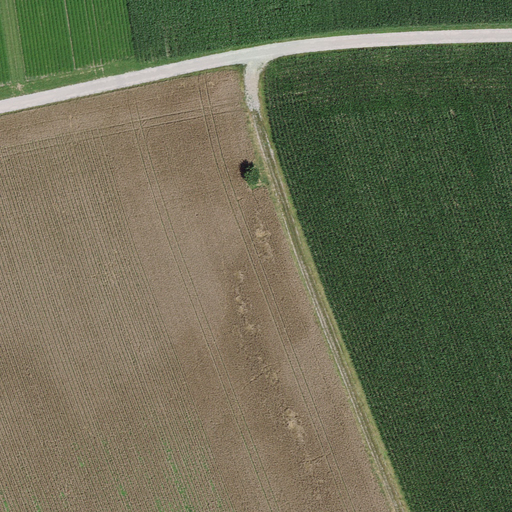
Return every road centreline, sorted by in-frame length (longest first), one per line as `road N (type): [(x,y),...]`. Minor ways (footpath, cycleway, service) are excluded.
road 1 (residential): [(0,109),(259,55),(511,38)]
road 2 (track): [(259,55),(249,87),(275,188),(395,511)]
